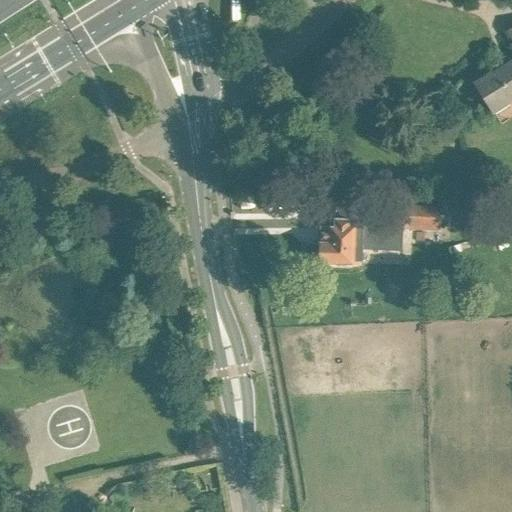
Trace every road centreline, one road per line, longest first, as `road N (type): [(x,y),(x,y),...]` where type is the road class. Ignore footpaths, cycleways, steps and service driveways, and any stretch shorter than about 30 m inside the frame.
road 1 (unclassified): [(191,131),(343,0)]
road 2 (unclassified): [(0,186),(50,178),(191,131)]
road 3 (tertiary): [(245,458),(236,337),(212,291)]
road 4 (tertiary): [(212,291),(221,374),(245,458)]
road 5 (tertiary): [(212,291),(191,131)]
road 6 (primary): [(0,91),(136,5)]
road 7 (tertiary): [(136,5),(158,76),(191,131)]
road 8 (tertiary): [(191,131),(178,0)]
